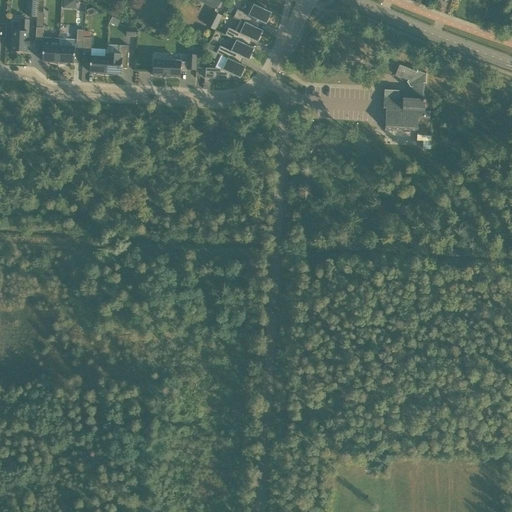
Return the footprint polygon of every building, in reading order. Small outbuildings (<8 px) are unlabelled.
[(37,0),(29,0),(28,17),(36,17),(37,0)] [(198,0),(216,9),(220,0),(198,0)] [(234,17),(263,31),(258,29),(261,22),(266,25),(272,13),(254,4),(248,15),(237,10),(234,17)] [(214,13),(207,26),(215,30),(221,16),(214,13)] [(225,35),(254,49),(249,46),(252,40),(257,43),(263,31),(234,17),(234,18),(245,23),(240,33),(229,28),(225,35)] [(27,52),(27,46),(29,46),(29,38),(28,38),(29,21),(21,20),(20,32),(12,32),(11,52),(27,52)] [(126,27),(126,37),(136,37),(136,28),(126,27)] [(216,53),(245,67),(246,67),(241,64),(244,58),(249,61),(254,49),(225,35),(236,41),(231,51),(220,46),(218,49),(216,53)] [(84,38),(84,43),(83,52),(91,52),(92,38),(84,38)] [(208,44),(206,49),(216,53),(218,49),(208,44)] [(58,66),(59,47),(43,46),(42,61),(49,62),(49,63),(58,65),(58,66)] [(107,54),(107,58),(105,77),(106,77),(106,76),(115,76),(115,74),(122,75),(122,69),(127,69),(129,46),(119,46),(119,54),(107,54)] [(75,48),(59,47),(58,66),(58,65),(67,64),(67,63),(74,63),(75,48)] [(216,53),(227,59),(222,69),(206,68),(205,79),(229,80),(231,74),(240,79),(245,67),(216,53)] [(181,62),(154,60),(153,76),(163,77),(170,78),(170,77),(180,78),(180,71),(186,72),(187,70),(196,70),(197,56),(187,55),(187,62),(181,62)] [(107,58),(106,58),(91,57),(90,73),(97,73),(97,75),(105,76),(105,77),(107,58)] [(386,110),(385,131),(417,133),(417,135),(431,136),(432,120),(429,120),(431,99),(424,98),(425,83),(426,84),(427,73),(417,69),(417,71),(399,64),(395,75),(408,81),(407,82),(410,87),(412,88),(411,95),(398,94),(399,90),(384,89),(383,110),(386,110)]
